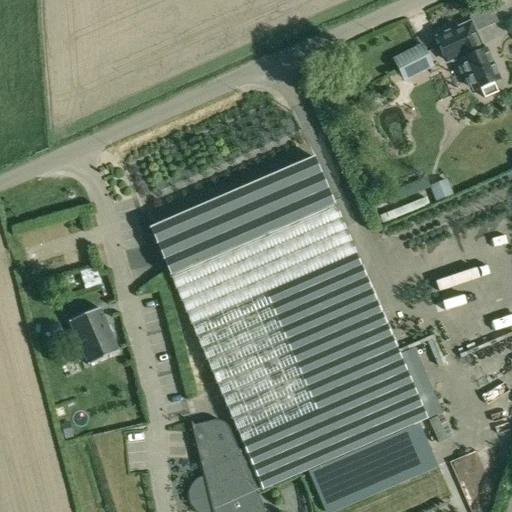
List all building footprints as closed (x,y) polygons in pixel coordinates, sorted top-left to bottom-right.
[(498,80),(485,51),(483,51),(470,22),(435,38),(447,63),(459,58),(473,90),(479,88),(484,99),(498,93),(492,82),(498,80)] [(422,47),(395,61),(404,80),(431,66),(422,47)] [(149,230),(170,278),(335,206),(314,158),(149,230)] [(446,181),(431,187),(436,201),(452,194),(446,181)] [(170,278),(243,449),(262,491),(307,471),(427,420),(335,206),(170,278)] [(69,322),(88,366),(118,352),(99,309),(69,322)] [(262,491),(243,449),(238,450),(228,429),(226,426),(224,424),(222,423),(220,422),(218,421),(214,421),(191,427),(203,476),(199,478),(196,479),(194,481),(193,483),(191,485),(189,489),(188,494),(188,499),(189,503),(191,507),(194,511),(195,511),(264,511),(256,492),(262,491)] [(323,489),(353,473),(347,462),(318,478),(323,489)]
